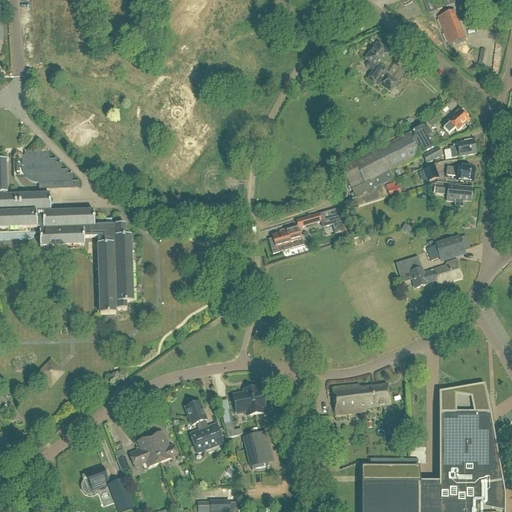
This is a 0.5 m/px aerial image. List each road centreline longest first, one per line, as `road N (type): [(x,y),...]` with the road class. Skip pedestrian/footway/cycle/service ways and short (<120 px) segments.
road 1 (residential): [(241,367),(258,292),(250,202),(256,159),(325,0)]
road 2 (unclassified): [(241,367),(328,375),(386,362),(448,328),(484,276)]
road 3 (unclassified): [(0,493),(125,397),(168,378),(241,367)]
road 4 (residential): [(484,276),(499,114)]
road 5 (residential): [(469,89),(357,0)]
